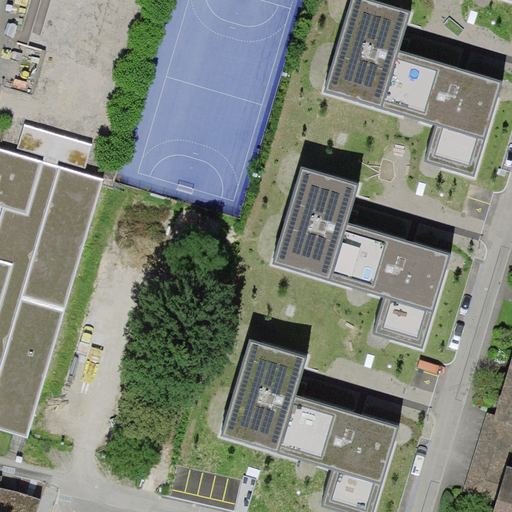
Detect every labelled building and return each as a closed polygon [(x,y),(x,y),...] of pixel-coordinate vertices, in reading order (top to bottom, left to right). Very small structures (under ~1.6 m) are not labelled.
[(411,12),(372,0),(351,0),(324,92),(382,109),(399,52),(411,12)] [(503,83),(399,52),(382,109),(437,125),(426,162),(476,176),(503,83)] [(43,162),(0,149),(0,207),(1,207),(0,209),(0,433),(26,441),(103,179),(58,166),(60,158),(87,166),(94,143),(25,124),(18,146),(46,154),(43,162)] [(358,184),(301,166),(271,264),(329,280),(346,223),(358,184)] [(451,254),(346,223),(329,280),(384,296),(373,333),(423,348),(451,254)] [(511,355),(493,420),(511,424),(511,355)] [(349,409),(225,374),(204,436),(332,474),(349,409)] [(511,511),(511,467),(508,466),(493,511),(511,511)] [(0,511),(36,511),(40,501),(0,489),(0,511)]
